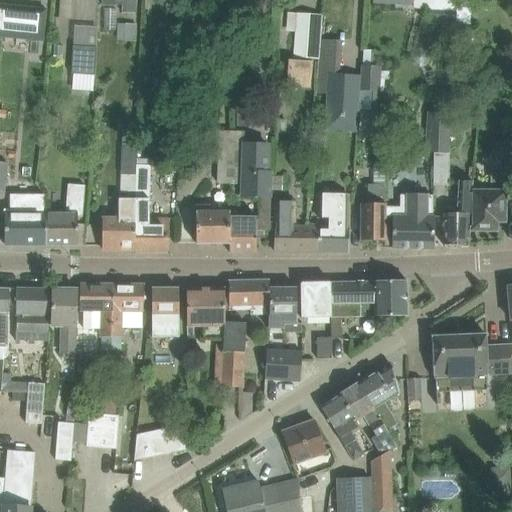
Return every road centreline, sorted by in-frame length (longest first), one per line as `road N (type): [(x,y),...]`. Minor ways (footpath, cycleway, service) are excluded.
road 1 (tertiary): [(0,263),(448,263)]
road 2 (residential): [(116,511),(442,306),(448,263)]
